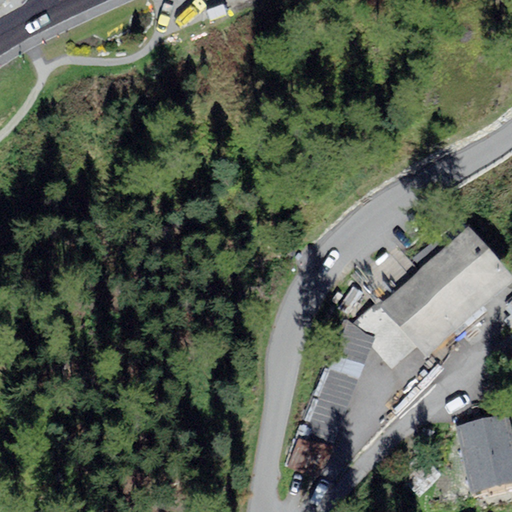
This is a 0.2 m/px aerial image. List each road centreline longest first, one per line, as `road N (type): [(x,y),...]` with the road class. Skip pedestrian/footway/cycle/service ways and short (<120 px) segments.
road 1 (residential): [(511,128),(331,250),(291,315),(259,511)]
road 2 (residential): [(314,511),(511,327)]
